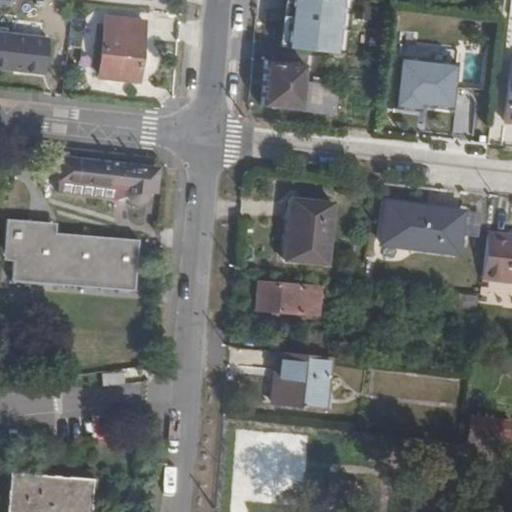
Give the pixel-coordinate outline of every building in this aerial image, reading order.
[(344,0),(285,0),(281,40),(339,47),(344,0)] [(138,78),(143,20),(104,16),(98,73),(138,78)] [(48,39),(0,33),(0,68),(44,73),(48,39)] [(457,65),(397,58),(391,108),(419,112),(419,107),(451,111),(457,65)] [(304,93),(307,66),(266,62),(261,107),(336,116),(338,94),(325,93),(325,95),(304,93)] [(155,187),(158,169),(62,157),(61,180),(128,188),(128,200),(131,205),(138,207),(147,204),(149,197),(149,187),(155,187)] [(280,261),(290,262),(295,201),(286,200),(280,261)] [(295,201),(290,262),(329,266),(334,206),(295,201)] [(384,245),(458,254),(463,213),(389,205),(384,245)] [(55,225),(6,222),(3,258),(14,259),(12,282),(133,290),(137,240),(55,234),(55,225)] [(511,236),(488,233),(483,276),(511,279),(511,236)] [(320,287),(261,281),(258,307),(319,314),(320,287)] [(481,294),(452,291),(450,309),(479,312),(481,294)] [(324,409),(328,356),(278,350),(272,402),(324,409)] [(469,443),(509,448),(511,423),(471,419),(469,443)] [(90,511),(94,479),(10,472),(6,511),(90,511)]
